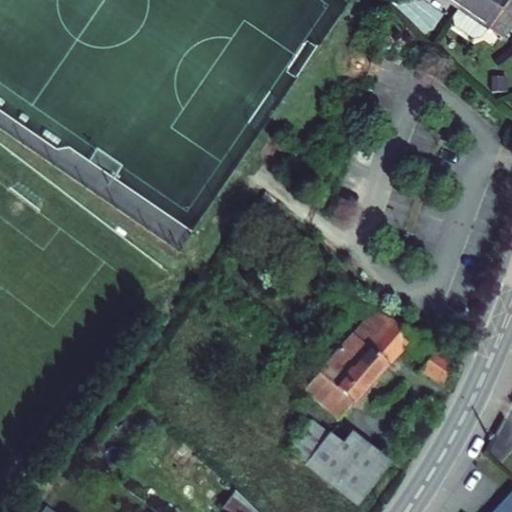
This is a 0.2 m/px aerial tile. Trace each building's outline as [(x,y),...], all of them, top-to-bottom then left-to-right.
[(420,0),(422,1),(422,0),(437,0),(455,13),(464,0),(420,0)] [(511,20),(511,4),(505,0),(464,0),(455,13),(450,20),(452,32),(467,43),(479,42),(485,34),(496,42),(511,20)] [(306,388),(340,417),(410,336),(376,308),(306,388)] [(454,369),(432,353),(421,369),(442,385),(454,369)] [(339,443),(328,432),(302,461),(352,505),(389,463),(351,430),(339,443)] [(260,511),(237,488),(224,505),(233,511),(260,511)] [(511,511),(511,490),(491,511),(511,511)]
